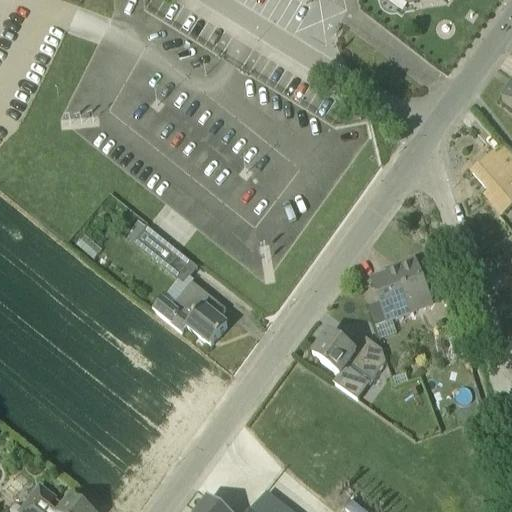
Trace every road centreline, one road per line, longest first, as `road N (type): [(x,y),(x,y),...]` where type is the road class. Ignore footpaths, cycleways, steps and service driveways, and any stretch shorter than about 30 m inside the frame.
road 1 (residential): [(157,511),(424,137)]
road 2 (unclassified): [(511,442),(424,137)]
road 3 (unclassified): [(424,137),(214,0)]
road 4 (unclassified): [(424,137),(511,17)]
